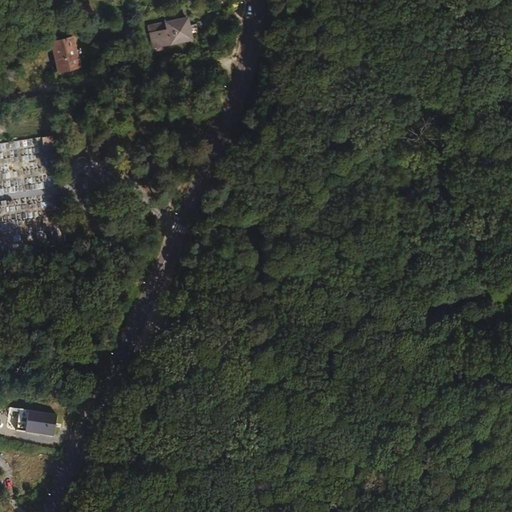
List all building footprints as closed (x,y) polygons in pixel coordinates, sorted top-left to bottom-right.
[(117,8),(109,9),(111,18),(119,16),(117,8)] [(164,14),(166,21),(181,18),(180,10),(164,14)] [(193,41),(189,16),(181,18),(166,21),(148,24),(150,33),(153,49),(193,41)] [(82,69),(74,36),(50,41),(58,75),(82,69)] [(130,48),(120,50),(121,58),(131,57),(130,48)] [(53,135),(42,137),(44,146),(49,145),(55,145),(53,135)] [(58,229),(49,230),(50,243),(60,242),(58,229)] [(20,408),(16,431),(54,438),(58,415),(20,408)]
